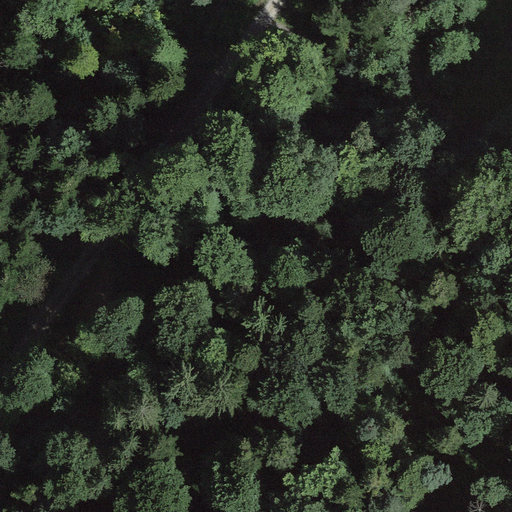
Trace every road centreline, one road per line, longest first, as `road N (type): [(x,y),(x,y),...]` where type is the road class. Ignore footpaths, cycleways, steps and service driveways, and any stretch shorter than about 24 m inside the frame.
road 1 (track): [(95,511),(135,352),(354,5)]
road 2 (track): [(281,0),(90,253),(0,388)]
